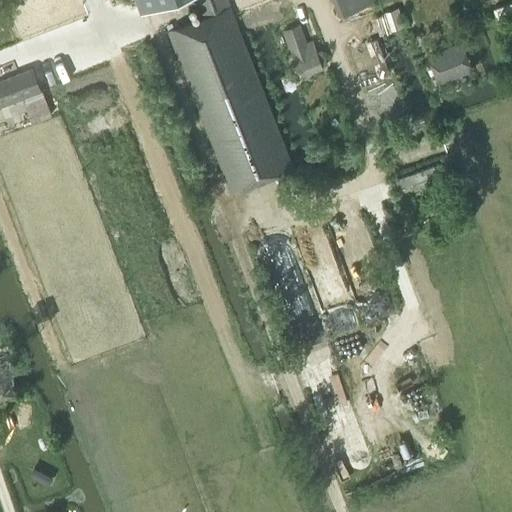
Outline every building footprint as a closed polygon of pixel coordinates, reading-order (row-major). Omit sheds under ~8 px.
[(293,168),(229,6),(227,0),(155,0),(157,6),(171,0),(192,0),(200,18),(167,31),(230,193),(293,168)] [(511,0),(493,7),(497,18),(511,12),(511,0)] [(403,28),(398,11),(383,16),(388,33),(403,28)] [(298,24),(282,30),(300,76),(322,67),(312,40),(306,43),(298,24)] [(462,41),(425,55),(437,86),(474,71),(462,41)] [(32,67),(0,79),(0,104),(41,89),(32,67)] [(327,358),(305,366),(337,452),(359,444),(327,358)]
